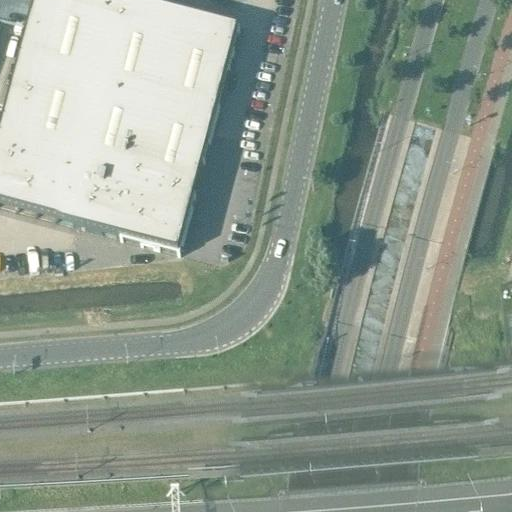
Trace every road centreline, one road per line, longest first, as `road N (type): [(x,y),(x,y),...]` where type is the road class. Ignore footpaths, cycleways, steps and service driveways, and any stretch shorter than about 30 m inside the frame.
road 1 (secondary): [(0,357),(172,345),(248,316),(279,254),(332,0)]
road 2 (secondary): [(433,0),(353,266),(299,511)]
road 3 (secondary): [(354,511),(399,303),(488,0)]
